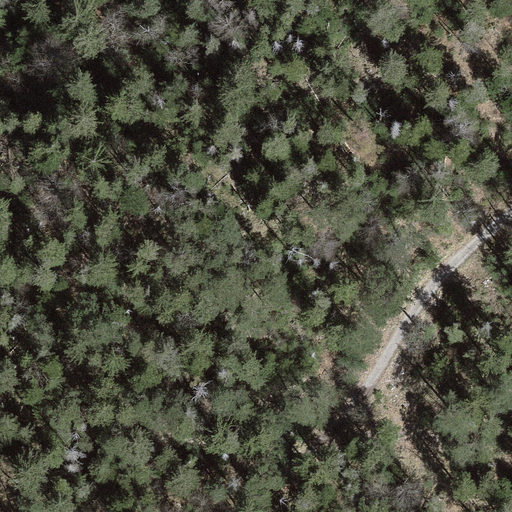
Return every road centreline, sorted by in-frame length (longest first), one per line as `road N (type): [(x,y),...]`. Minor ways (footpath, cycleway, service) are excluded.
road 1 (track): [(511,212),(443,272),(351,405)]
road 2 (track): [(351,405),(241,511)]
